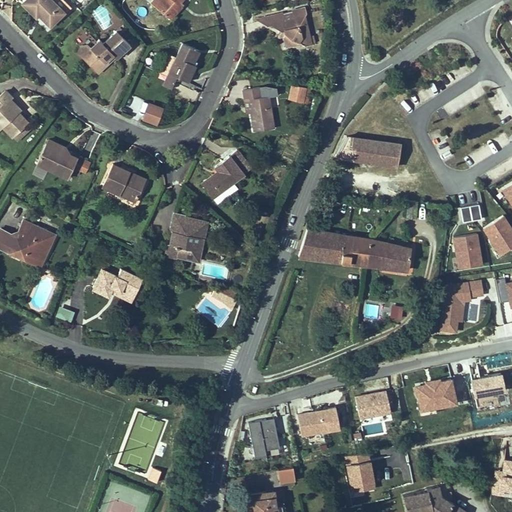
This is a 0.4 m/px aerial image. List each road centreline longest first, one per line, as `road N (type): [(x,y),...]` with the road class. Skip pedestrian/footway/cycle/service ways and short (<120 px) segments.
road 1 (residential): [(0,26),(76,106),(139,137),(174,136),(201,115),(224,69),(231,32),(223,0)]
road 2 (tertiary): [(346,83),(241,369)]
road 3 (residential): [(227,410),(511,346)]
road 4 (residential): [(241,369),(67,348),(0,317)]
road 5 (residential): [(495,66),(412,119),(452,186),(511,147)]
road 6 (tertiary): [(463,17),(396,63),(346,83)]
